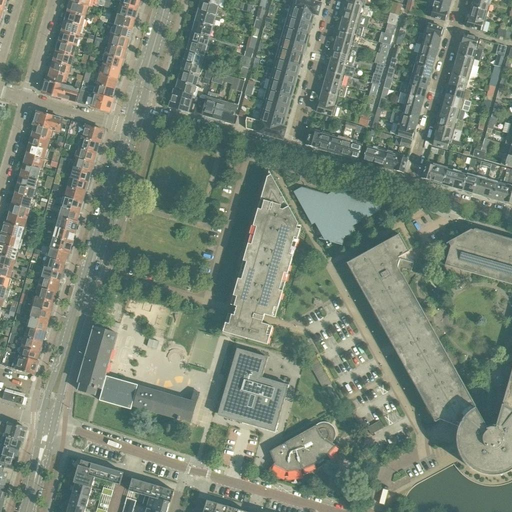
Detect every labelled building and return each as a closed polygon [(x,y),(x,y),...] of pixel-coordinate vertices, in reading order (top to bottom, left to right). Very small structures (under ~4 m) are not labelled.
[(139,0),(122,0),(120,6),(137,10),(138,7),(139,7),(141,1),(139,0)] [(200,0),(200,1),(218,7),(223,8),(225,0),(200,0)] [(291,0),(290,7),(318,15),(318,14),(321,4),(306,0),(291,0)] [(414,1),(408,0),(407,0),(405,10),(411,12),(414,1)] [(446,0),(433,0),(431,6),(448,11),(449,7),(450,7),(451,3),(450,2),(451,1),(446,0)] [(471,7),(488,12),(491,2),(484,0),(473,0),(473,1),(472,1),(471,5),(472,6),(471,7)] [(199,9),(198,12),(221,18),(222,14),(216,12),(218,7),(200,1),(198,8),(199,9)] [(345,11),(345,12),(366,18),(369,7),(364,6),(348,1),(347,5),(345,6),(344,10),(345,11)] [(68,9),(68,12),(85,17),(88,7),(69,2),(67,8),(68,9)] [(120,6),(118,15),(136,20),(138,13),(137,12),(136,12),(137,10),(120,6)] [(448,11),(431,6),(430,10),(428,17),(445,21),(445,20),(446,20),(447,16),(447,14),(448,11)] [(265,9),(259,7),(256,17),(262,19),(264,13),(265,9)] [(290,7),(287,17),(312,24),(314,18),(313,18),(314,14),(318,15),(290,7)] [(390,13),(398,15),(399,11),(398,10),(398,9),(389,7),(387,12),(390,13)] [(470,13),(469,17),(485,22),(488,12),(471,7),(471,8),(470,8),(469,12),(470,13)] [(65,15),(63,21),(82,27),(85,17),(68,12),(67,14),(65,15)] [(196,15),(194,21),(212,27),(214,20),(220,22),(221,18),(198,12),(198,15),(197,14),(196,15)] [(343,18),(342,22),(363,27),(366,28),(369,19),(366,18),(345,12),(344,12),(343,13),(342,17),(343,18)] [(390,13),(387,23),(387,24),(395,26),(398,15),(390,13)] [(108,23),(115,25),(131,30),(132,27),(134,27),(136,20),(118,15),(116,21),(109,19),(108,23)] [(287,17),(284,28),(308,34),(309,30),(310,31),(312,24),(287,17)] [(401,24),(400,28),(405,29),(408,19),(403,17),(401,24)] [(485,22),(469,17),(468,21),(467,21),(466,25),(466,26),(466,27),(482,32),(485,22)] [(63,29),(62,32),(79,37),(82,27),(63,21),(61,28),(62,29),(63,29)] [(193,29),(193,32),(209,37),(212,27),(194,21),(192,28),(193,29)] [(339,31),(339,32),(360,38),(363,27),(342,22),(341,25),(340,26),(339,30),(339,31)] [(387,24),(385,34),(392,36),(395,26),(387,24)] [(426,24),(423,35),(440,39),(441,36),(442,35),(443,31),(442,30),(443,29),(426,24)] [(115,25),(112,35),(130,40),(132,33),(131,32),(131,30),(115,25)] [(511,29),(506,28),(500,26),(497,36),(508,39),(511,29)] [(259,29),(255,28),(253,27),(251,35),(257,37),(259,29)] [(284,28),(281,38),(307,45),(308,39),(307,38),(308,34),(284,28)] [(60,34),(58,41),(77,47),(79,37),(62,32),(61,34),(60,34)] [(190,35),(188,42),(206,47),(209,37),(193,32),(192,35),(190,35)] [(336,42),(352,46),(357,48),(360,38),(339,32),(338,33),(337,37),(337,38),(336,42)] [(397,38),(402,39),(404,40),(406,34),(399,32),(397,38)] [(381,33),(379,42),(382,43),(390,46),(392,36),(385,34),(381,33)] [(440,39),(423,35),(420,34),(417,44),(421,45),(438,49),(437,49),(438,48),(439,44),(439,43),(440,39)] [(112,35),(109,45),(126,50),(126,47),(127,47),(128,47),(130,40),(112,35)] [(462,42),(461,45),(477,50),(482,51),(485,41),(480,40),(464,35),(463,36),(462,37),(461,41),(462,42)] [(246,47),(247,47),(254,49),(257,39),(249,37),(246,47)] [(281,38),(278,48),(302,55),(303,51),(305,51),(307,45),(281,38)] [(57,49),(56,52),(74,57),(77,47),(58,41),(56,48),(57,49)] [(188,50),(187,52),(203,57),(206,47),(188,42),(186,48),(187,49),(188,50)] [(334,51),(333,52),(350,56),(355,58),(358,48),(357,48),(352,46),(336,42),(335,45),(334,46),(333,50),(334,51)] [(382,43),(380,54),(387,56),(390,46),(382,43)] [(109,45),(106,55),(124,60),(126,53),(125,52),(126,50),(109,45)] [(421,45),(418,55),(434,59),(435,56),(436,55),(437,51),(437,50),(438,49),(421,45)] [(458,54),(457,55),(474,60),(479,61),(482,51),(477,50),(461,45),(460,49),(459,49),(458,53),(458,54)] [(496,55),(497,55),(503,57),(506,47),(498,45),(496,55)] [(247,47),(244,57),(251,59),(254,49),(247,47)] [(278,48),(275,59),(301,66),(303,59),(301,59),(302,55),(278,48)] [(391,58),(392,58),(397,59),(398,60),(401,49),(394,48),(391,58)] [(54,54),(52,61),(71,66),(74,57),(56,52),(56,54),(55,54),(54,54)] [(184,55),(183,61),(201,66),(203,57),(187,52),(186,55),(186,54),(184,55)] [(350,56),(333,52),(332,53),(331,57),(332,58),(331,62),(347,66),(352,68),(355,58),(350,56)] [(375,62),(378,63),(384,65),(387,56),(378,53),(375,62)] [(106,55),(103,65),(120,70),(121,67),(122,67),(124,60),(106,55)] [(418,55),(415,65),(432,69),(431,69),(432,68),(434,64),(433,63),(434,59),(418,55)] [(456,62),(455,65),(471,70),(474,60),(457,55),(458,56),(457,57),(455,61),(456,62)] [(494,66),(500,67),(503,57),(497,55),(494,66)] [(242,67),(242,68),(248,69),(250,64),(251,59),(244,57),(242,56),(239,66),(242,67)] [(390,64),(389,68),(394,70),(397,59),(392,58),(390,64)] [(275,59),(272,69),(296,76),(297,72),(299,72),(301,66),(275,59)] [(51,69),(51,72),(68,77),(71,66),(52,61),(50,68),(51,69)] [(182,70),(181,72),(198,77),(201,66),(183,61),(181,68),(182,70)] [(328,71),(328,72),(344,76),(347,66),(331,62),(330,65),(329,66),(327,70),(328,71)] [(378,63),(374,74),(381,76),(384,65),(378,63)] [(103,65),(100,75),(119,80),(120,73),(119,72),(120,70),(103,65)] [(415,65),(412,74),(428,79),(429,76),(430,75),(432,71),(431,70),(432,69),(415,65)] [(452,75),(468,80),(470,74),(475,76),(477,71),(471,70),(455,65),(454,69),(453,69),(452,73),(453,74),(452,75)] [(491,75),(492,76),(497,77),(500,67),(494,66),(491,75)] [(248,69),(242,68),(239,77),(245,79),(248,69)] [(386,78),(391,80),(394,70),(389,68),(386,78)] [(272,69),(269,80),(295,87),(297,80),(295,80),(296,76),(272,69)] [(46,81),(65,86),(68,77),(51,72),(50,74),(48,74),(46,81)] [(179,75),(177,82),(195,87),(198,77),(181,72),(181,75),(180,74),(179,75)] [(326,78),(325,82),(341,86),(344,76),(328,72),(327,73),(325,77),(326,78)] [(372,84),(378,86),(381,76),(374,74),(372,84)] [(412,74),(409,85),(426,89),(427,86),(428,85),(429,81),(428,80),(428,79),(412,74)] [(100,81),(99,85),(114,89),(115,87),(117,87),(119,80),(100,75),(99,81),(100,81)] [(450,82),(450,85),(466,90),(468,80),(452,75),(452,76),(451,77),(450,81),(450,82)] [(231,90),(241,93),(245,81),(235,78),(231,90)] [(269,80),(267,90),(291,97),(292,93),(293,93),(295,87),(269,80)] [(65,86),(46,81),(45,84),(43,91),(42,91),(43,92),(42,93),(44,94),(44,95),(45,94),(51,96),(52,96),(75,102),(79,90),(75,89),(65,86)] [(176,89),(176,92),(192,96),(195,87),(177,82),(175,88),(176,89)] [(341,86),(325,82),(324,85),(323,86),(322,90),(322,91),(322,92),(338,97),(343,98),(346,88),(341,86)] [(372,84),(369,94),(375,96),(376,92),(378,86),(372,84)] [(98,85),(95,94),(113,99),(115,93),(114,92),(113,92),(114,89),(99,85),(98,85)] [(409,85),(406,95),(423,100),(423,99),(424,98),(425,94),(424,93),(426,89),(409,85)] [(447,94),(447,95),(463,100),(464,94),(466,90),(450,85),(448,89),(447,89),(446,93),(447,94)] [(488,92),(487,96),(492,97),(493,94),(495,87),(490,85),(488,92)] [(267,90),(264,100),(289,107),(291,101),(289,101),(291,97),(267,90)] [(95,94),(85,92),(80,91),(77,103),(108,112),(110,112),(113,100),(113,99),(95,94)] [(192,96),(176,92),(174,91),(169,107),(187,112),(192,96)] [(205,117),(212,119),(217,101),(219,95),(208,92),(207,98),(206,101),(202,115),(205,116),(205,117)] [(320,98),(319,102),(336,107),(338,97),(322,92),(322,93),(321,93),(320,97),(320,98)] [(398,103),(404,105),(420,109),(421,106),(422,105),(423,101),(423,100),(406,95),(400,93),(398,103)] [(369,94),(366,104),(373,106),(375,96),(369,94)] [(463,100),(447,95),(446,99),(445,99),(443,103),(444,104),(443,105),(460,110),(462,104),(463,100)] [(202,116),(202,115),(206,101),(198,98),(193,114),(202,116)] [(378,108),(382,109),(384,110),(387,100),(386,99),(381,98),(378,108)] [(264,100),(261,111),(285,117),(286,113),(287,114),(289,107),(264,100)] [(219,120),(222,120),(226,104),(217,101),(212,119),(218,121),(219,120)] [(336,107),(319,102),(318,105),(317,106),(316,110),(317,111),(316,112),(333,117),(339,119),(342,108),(336,107)] [(226,104),(222,120),(225,121),(225,123),(232,125),(237,107),(226,104)] [(366,104),(364,113),(370,115),(373,106),(366,104)] [(404,105),(401,115),(418,120),(417,119),(418,118),(420,114),(419,113),(420,109),(404,105)] [(465,111),(460,110),(443,105),(444,106),(443,106),(441,111),(442,112),(441,115),(457,120),(462,121),(465,111)] [(261,111),(258,121),(262,122),(267,124),(286,129),(286,128),(283,128),(285,122),(284,121),(285,117),(261,111)] [(33,125),(34,125),(52,130),(66,134),(70,121),(39,113),(39,112),(39,113),(37,112),(36,114),(36,115),(33,125)] [(361,113),(358,124),(367,126),(370,116),(361,113)] [(392,123),(398,125),(414,129),(415,126),(416,125),(417,121),(417,120),(418,120),(401,115),(399,121),(393,120),(392,123)] [(438,125),(437,125),(454,130),(457,120),(441,115),(440,119),(439,119),(438,123),(438,125)] [(262,122),(258,121),(247,118),(246,123),(247,130),(259,133),(264,134),(283,140),(286,129),(267,124),(262,122)] [(490,119),(487,128),(492,130),(493,125),(495,125),(496,121),(491,119),(490,119)] [(73,136),(82,138),(101,144),(104,131),(102,131),(86,126),(71,122),(68,134),(73,136)] [(390,134),(395,135),(411,140),(412,139),(413,138),(414,134),(413,133),(414,129),(398,125),(393,123),(390,134)] [(33,132),(32,135),(49,140),(52,130),(34,125),(32,131),(33,132)] [(436,132),(435,135),(455,141),(457,137),(453,136),(454,130),(437,125),(438,126),(437,127),(436,131),(436,132)] [(313,147),(317,148),(322,132),(311,129),(306,145),(308,146),(308,147),(312,148),(313,147)] [(327,151),(327,152),(332,135),(322,132),(317,148),(321,150),(322,151),(326,152),(327,151)] [(30,138),(28,144),(46,149),(49,140),(32,135),(32,137),(31,137),(30,138)] [(334,153),(338,154),(342,138),(332,135),(327,152),(328,152),(329,153),(333,154),(334,153)] [(455,141),(435,135),(434,139),(433,139),(432,144),(433,145),(432,146),(449,150),(450,145),(463,148),(464,144),(455,141)] [(480,137),(476,136),(474,136),(472,142),(474,144),(478,146),(480,137)] [(82,138),(79,148),(96,153),(97,150),(97,151),(98,150),(100,144),(101,144),(82,138)] [(347,157),(352,141),(342,138),(338,154),(341,155),(342,156),(346,158),(347,157)] [(484,138),(481,148),(487,150),(488,146),(490,140),(489,140),(484,138)] [(401,139),(399,145),(399,146),(410,149),(412,142),(401,139)] [(352,141),(347,157),(351,158),(352,159),(356,160),(357,160),(358,160),(363,144),(352,141)] [(28,152),(27,155),(43,159),(46,149),(28,144),(26,151),(27,152),(28,152)] [(369,163),(373,164),(377,148),(367,145),(362,161),(363,162),(364,163),(368,164),(369,163)] [(79,148),(77,158),(95,163),(96,157),(96,156),(95,156),(96,153),(79,148)] [(382,167),(382,168),(387,151),(377,148),(373,164),(376,165),(377,166),(381,168),(382,167)] [(473,156),(481,159),(483,152),(481,151),(474,150),(473,156)] [(389,169),(393,170),(397,153),(387,151),(382,168),(383,167),(384,169),(388,170),(389,169)] [(51,162),(52,162),(57,164),(60,154),(54,152),(51,162)] [(397,153),(393,170),(396,171),(397,172),(401,173),(402,173),(403,173),(407,156),(397,153)] [(511,157),(507,156),(498,153),(496,157),(502,159),(500,165),(504,166),(511,168),(511,157)] [(24,157),(22,164),(40,169),(43,159),(27,155),(26,157),(24,157)] [(77,158),(74,168),(90,173),(91,170),(91,171),(93,170),(95,163),(77,158)] [(429,180),(432,181),(437,165),(427,162),(422,179),(423,179),(424,180),(428,181),(429,180)] [(22,172),(21,175),(38,179),(40,169),(22,164),(20,171),(22,172)] [(442,184),(442,185),(447,167),(437,165),(432,181),(436,182),(436,184),(440,185),(442,184)] [(449,186),(452,187),(457,170),(447,167),(442,185),(443,185),(444,186),(448,187),(449,186)] [(74,168),(71,178),(89,183),(91,177),(90,176),(89,175),(90,173),(74,168)] [(462,190),(467,173),(457,170),(452,187),(456,188),(456,189),(460,190),(462,190)] [(510,174),(502,201),(506,202),(506,203),(511,205),(511,204),(511,170),(510,174)] [(472,193),(477,176),(467,173),(462,190),(466,191),(467,192),(471,193),(472,193)] [(499,200),(502,201),(510,174),(506,173),(503,184),(497,182),(492,199),(493,199),(494,200),(498,201),(499,200)] [(19,177),(17,184),(35,189),(38,179),(21,175),(20,177),(19,177)] [(239,279),(238,279),(233,296),(234,297),(234,306),(237,307),(236,309),(235,310),(236,310),(235,313),(234,313),(234,314),(235,314),(234,316),(232,315),(231,315),(226,323),(223,332),(267,345),(273,327),(262,324),(264,315),(275,318),(285,282),(285,281),(285,282),(282,281),(284,273),(287,274),(293,256),(292,256),(289,256),(294,238),(297,239),(300,230),(300,229),(300,230),(296,229),(298,225),(271,175),(267,177),(263,192),(266,193),(262,210),(258,209),(259,209),(258,209),(253,227),(254,227),(257,228),(252,245),(249,244),(248,244),(243,262),(244,262),(247,263),(242,280),(239,279)] [(479,195),(482,196),(487,179),(477,176),(472,193),(473,193),(474,194),(478,195),(479,195)] [(71,178),(68,188),(85,193),(85,190),(86,190),(87,190),(89,183),(71,178)] [(492,198),(492,199),(497,182),(487,179),(482,196),(486,197),(487,198),(491,199),(492,198)] [(16,192),(15,195),(32,199),(35,189),(17,184),(15,191),(16,192)] [(61,186),(58,185),(54,184),(52,191),(60,193),(61,186)] [(68,188),(65,198),(83,203),(85,197),(84,195),(85,193),(68,188)] [(294,192),(300,202),(312,224),(312,223),(314,222),(323,237),(320,239),(319,238),(319,239),(327,241),(326,243),(328,245),(327,246),(328,246),(328,247),(329,246),(331,244),(332,243),(342,246),(342,245),(344,237),(354,231),(353,231),(351,227),(380,210),(379,210),(374,202),(374,201),(336,190),(331,193),(333,195),(329,197),(328,196),(301,188),(301,189),(295,193),(295,192),(294,192)] [(13,197),(11,204),(29,209),(32,199),(15,195),(15,197),(14,197),(13,197)] [(65,198),(62,208),(79,213),(80,210),(81,210),(83,203),(65,198)] [(10,212),(10,214),(26,219),(29,209),(11,204),(9,211),(10,212)] [(61,211),(60,217),(78,222),(79,216),(78,215),(79,213),(62,208),(59,207),(58,210),(61,211)] [(7,217),(5,224),(23,229),(26,219),(10,214),(9,217),(7,217)] [(60,217),(57,228),(75,233),(78,223),(78,222),(60,217)] [(3,231),(2,234),(20,239),(23,229),(5,224),(3,224),(1,230),(3,231)] [(57,228),(54,238),(72,243),(75,233),(57,228)] [(482,420),(472,400),(402,275),(401,275),(403,269),(407,270),(408,266),(409,263),(400,260),(400,261),(400,260),(400,259),(399,259),(398,258),(409,252),(399,235),(347,264),(395,351),(435,422),(440,420),(445,422),(456,426),(459,427),(458,429),(458,431),(457,433),(457,436),(457,438),(457,439),(457,441),(457,445),(457,447),(458,450),(459,452),(460,455),(461,457),(462,458),(463,460),(464,462),(467,465),(468,466),(470,468),(472,469),(475,471),(477,472),(479,473),(482,474),(484,475),(487,475),(489,476),(491,476),(493,476),(496,476),(498,475),(501,475),(503,474),(507,473),(509,472),(511,470),(511,240),(474,230),(474,231),(471,230),(446,244),(448,243),(450,247),(445,265),(511,284),(511,370),(498,418),(502,419),(499,426),(496,425),(496,426),(496,428),(493,428),(490,428),(487,430),(486,428),(487,427),(486,426),(483,428),(478,419),(480,418),(481,420),(482,420)] [(0,240),(0,244),(18,249),(20,239),(2,234),(0,234),(0,233),(0,240)] [(54,238),(51,248),(69,253),(72,243),(54,238)] [(0,254),(15,259),(18,249),(0,244),(0,254)] [(44,257),(48,258),(65,262),(65,260),(66,260),(67,260),(69,253),(51,248),(49,254),(45,253),(44,257)] [(0,265),(12,269),(15,259),(0,254),(0,265)] [(48,258),(45,268),(63,273),(65,266),(64,265),(65,262),(48,258)] [(0,276),(9,279),(12,269),(0,265),(0,276)] [(45,268),(42,278),(59,283),(60,280),(61,280),(63,273),(45,268)] [(0,287),(10,290),(11,286),(7,285),(9,279),(0,276),(0,287)] [(42,278),(39,288),(57,293),(59,286),(58,285),(59,283),(42,278)] [(0,297),(3,299),(7,300),(10,290),(0,287),(0,297)] [(39,288),(36,298),(53,303),(54,300),(56,300),(57,293),(39,288)] [(36,298),(34,307),(52,313),(54,306),(53,305),(52,305),(53,303),(36,298)] [(34,307),(31,317),(47,322),(48,320),(49,320),(50,319),(52,313),(34,307)] [(30,321),(28,327),(46,333),(48,326),(47,325),(47,322),(31,317),(26,315),(25,319),(30,321)] [(28,327),(25,337),(42,342),(42,340),(43,340),(44,339),(46,333),(28,327)] [(148,411),(149,411),(155,413),(156,413),(163,415),(164,415),(170,417),(171,418),(171,417),(177,419),(177,420),(179,421),(180,418),(191,421),(190,423),(191,423),(200,393),(195,392),(191,402),(139,387),(138,387),(138,386),(106,377),(106,378),(105,377),(109,362),(117,334),(94,327),(78,382),(81,383),(79,390),(100,397),(99,401),(131,410),(132,405),(133,406),(134,407),(134,406),(141,408),(141,409),(148,411)] [(25,337),(22,347),(40,352),(42,346),(41,345),(42,342),(25,337)] [(147,347),(156,349),(159,342),(149,339),(147,347)] [(22,347),(20,356),(19,357),(36,362),(37,359),(38,359),(40,352),(22,347)] [(268,358),(242,350),(237,349),(235,355),(226,385),(221,402),(221,403),(220,405),(218,414),(217,416),(220,417),(242,423),(242,424),(243,423),(272,432),(275,433),(277,424),(278,424),(279,424),(278,423),(280,416),(289,386),(271,380),(262,378),(263,373),(268,358)] [(19,357),(20,356),(11,353),(6,352),(2,365),(34,374),(38,362),(36,362),(19,357)] [(307,360),(323,389),(332,384),(316,355),(307,360)] [(4,392),(2,399),(22,405),(24,397),(4,392)] [(343,407),(344,407),(353,424),(357,421),(348,405),(343,407)] [(0,434),(5,436),(23,441),(26,431),(27,429),(0,421),(0,434)] [(367,428),(371,435),(383,428),(379,421),(367,428)] [(322,465),(328,461),(329,460),(330,461),(331,461),(330,460),(334,455),(333,455),(339,448),(341,450),(341,449),(331,442),(332,441),(333,440),(334,439),(334,438),(335,437),(335,435),(335,434),(335,433),(334,431),(334,430),(333,429),(332,427),(331,426),(329,425),(328,424),(327,424),(326,423),(325,423),(323,423),(322,424),(321,424),(320,424),(319,425),(318,426),(317,426),(316,425),(285,443),(269,451),(269,452),(271,451),(275,462),(269,470),(270,469),(276,472),(276,471),(286,476),(285,478),(286,478),(286,476),(292,476),(292,475),(303,474),(303,476),(304,476),(303,475),(309,472),(315,469),(317,469),(318,470),(317,469),(322,465)] [(5,436),(2,446),(18,450),(19,448),(21,447),(23,441),(5,436)] [(2,446),(0,451),(0,455),(17,461),(19,454),(18,453),(17,452),(18,450),(2,446)] [(0,455),(0,466),(12,470),(13,467),(15,467),(17,461),(0,455)] [(78,466),(76,473),(88,476),(92,463),(81,460),(79,466),(78,466)] [(102,467),(92,463),(88,476),(95,478),(99,479),(102,467)] [(0,466),(0,477),(11,481),(13,474),(12,472),(11,472),(12,470),(0,466)] [(113,470),(102,467),(99,479),(109,482),(113,470)] [(123,473),(113,470),(109,482),(120,485),(123,473)] [(75,483),(92,488),(95,478),(88,476),(76,473),(75,477),(73,483),(75,483)] [(0,477),(0,488),(6,490),(7,487),(7,488),(9,487),(11,481),(0,477)] [(128,491),(139,494),(142,482),(132,479),(128,491)] [(139,494),(145,496),(149,497),(153,485),(142,482),(139,494)] [(75,483),(72,494),(89,499),(92,488),(75,483)] [(153,485),(149,497),(160,500),(164,488),(153,485)] [(160,500),(169,503),(171,503),(174,491),(164,488),(160,500)] [(72,494),(69,504),(86,509),(89,499),(72,494)] [(142,506),(147,508),(147,507),(163,511),(166,511),(169,503),(160,500),(149,497),(145,496),(142,506)] [(214,511),(217,504),(207,500),(203,511),(214,511)]
